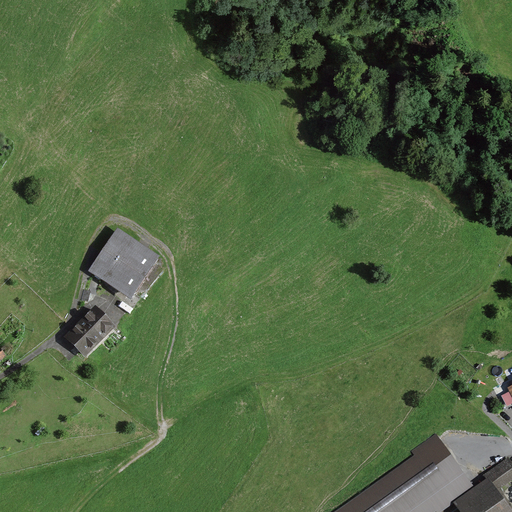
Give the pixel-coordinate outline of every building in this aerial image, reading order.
[(118,230),(90,273),(132,300),(160,257),(118,230)] [(97,308),(65,338),(85,359),(117,329),(97,308)] [(415,455),(334,511),(435,511),(473,485),(436,433),(412,451),(415,455)] [(511,462),(509,458),(488,472),(499,488),(511,479),(511,462)] [(511,511),(493,484),(457,508),(459,511),(511,511)]
